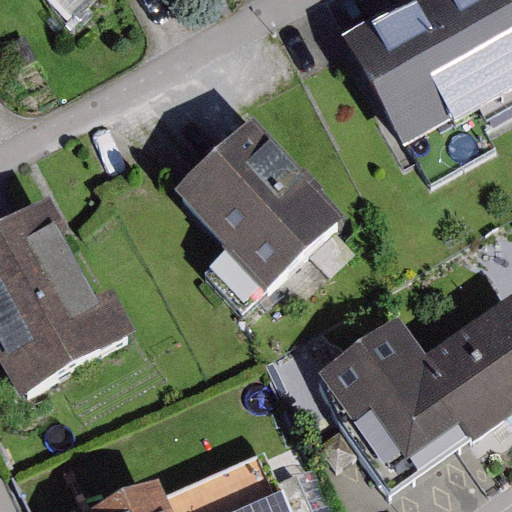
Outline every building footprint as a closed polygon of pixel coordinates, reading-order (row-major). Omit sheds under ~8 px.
[(511,0),(443,0),(337,60),(395,163),(511,97),(511,0)] [(248,137),(171,210),(261,305),(338,231),(248,137)] [(48,216),(0,241),(0,383),(18,417),(138,352),(112,303),(98,310),(48,216)] [(398,330),(315,387),(396,502),(511,421),(511,313),(510,311),(426,370),(398,330)] [(162,511),(288,511),(266,463),(162,510),(162,511)] [(162,511),(162,510),(158,501),(134,511),(162,511)]
